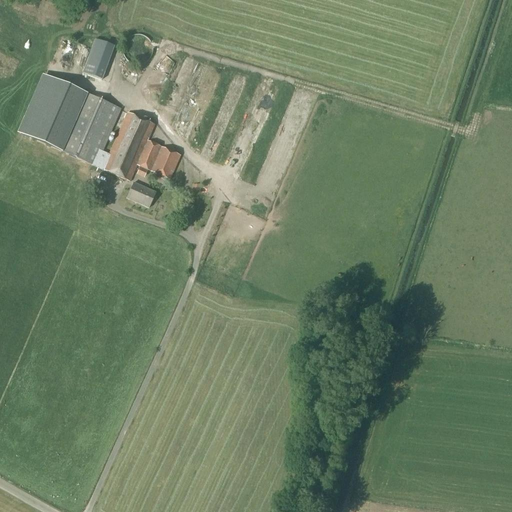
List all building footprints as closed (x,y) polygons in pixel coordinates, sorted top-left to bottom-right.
[(151,57),(151,54),(151,51),(150,48),(148,44),(146,42),(143,40),(140,38),(136,38),(133,37),(129,38),(126,39),(124,41),(121,43),(119,46),(118,49),(117,52),(117,55),(118,59),(119,61),(120,64),(123,67),(125,69),(128,70),(132,71),(135,71),(139,71),(141,70),(144,68),(146,66),(148,64),(150,61),(151,57)] [(118,47),(99,39),(83,73),(102,82),(118,47)] [(67,58),(74,62),(81,52),(74,48),(67,58)] [(82,72),(87,57),(77,54),(72,69),(82,72)] [(204,77),(212,80),(215,72),(207,69),(204,77)] [(180,157),(148,142),(155,126),(126,114),(108,155),(103,153),(121,110),(79,92),(41,75),(16,134),(54,150),(91,167),(91,166),(103,172),(130,184),(134,174),(133,173),(137,166),(170,182),(180,157)] [(247,119),(235,148),(253,155),(265,127),(247,119)] [(155,194),(133,184),(126,199),(148,209),(155,194)]
